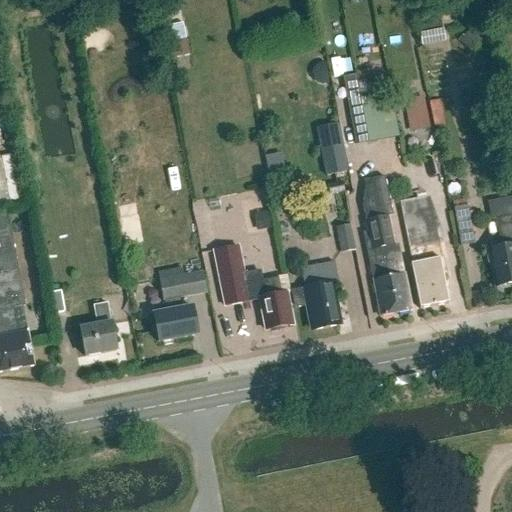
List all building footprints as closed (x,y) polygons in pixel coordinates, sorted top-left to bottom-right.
[(299,18),(290,20),(293,34),(302,32),(299,18)] [(468,32),(463,38),(476,48),(480,41),(468,32)] [(186,40),(165,44),(168,61),(189,57),(186,40)] [(371,98),(359,100),(368,143),(383,140),(377,109),(373,109),(371,98)] [(422,98),(402,102),(407,122),(426,118),(422,98)] [(368,143),(359,100),(359,99),(347,101),(356,145),(368,143)] [(433,129),(443,127),(438,102),(428,103),(433,129)] [(339,126),(313,131),(323,176),(348,171),(339,126)] [(0,154),(0,203),(19,199),(10,153),(0,154)] [(377,220),(396,315),(412,312),(404,275),(399,276),(393,246),(394,246),(389,218),(392,217),(384,178),(369,180),(370,187),(372,186),(377,220)] [(329,197),(343,194),(341,183),(327,186),(329,197)] [(380,319),(396,315),(377,220),(372,186),(370,187),(364,187),(362,206),(365,222),(370,243),(365,244),(380,319)] [(511,224),(510,216),(511,215),(511,197),(488,202),(491,220),(495,219),(501,249),(488,252),(489,256),(487,259),(488,264),(490,266),(495,290),(511,286),(511,224)] [(442,260),(432,213),(426,199),(399,205),(411,266),(410,266),(419,310),(448,304),(443,280),(448,279),(444,259),(442,260)] [(457,234),(471,232),(467,207),(453,209),(457,234)] [(0,311),(11,309),(12,310),(24,307),(7,214),(0,214),(0,311)] [(341,255),(355,252),(350,226),(336,229),(341,255)] [(244,276),(238,248),(214,253),(225,308),(249,303),(249,302),(260,300),(266,332),(292,327),(286,295),(281,296),(278,279),(261,283),(259,274),(244,276)] [(338,310),(333,286),(338,285),(334,264),(301,271),(305,291),(291,293),(293,307),(298,310),(305,308),(307,316),(310,316),(313,332),(338,327),(335,311),(338,310)] [(183,310),(181,301),(207,296),(203,274),(160,282),(166,313),(153,316),(158,344),(199,336),(193,308),(183,310)] [(65,314),(61,291),(49,293),(53,316),(65,314)] [(110,324),(107,306),(95,308),(98,327),(79,330),(84,358),(117,352),(112,324),(110,324)] [(27,333),(16,335),(12,310),(11,309),(0,311),(0,374),(34,368),(27,333)]
